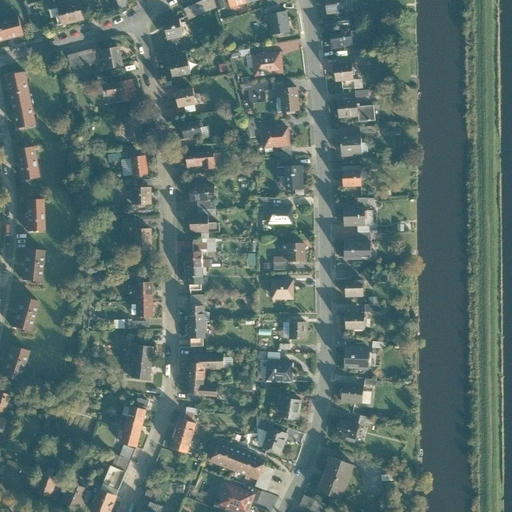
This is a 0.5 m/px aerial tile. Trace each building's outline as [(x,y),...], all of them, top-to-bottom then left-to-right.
[(206,0),(202,0),(184,8),(189,19),(210,9),(206,0)] [(226,7),(223,0),(214,0),(218,10),(226,7)] [(344,0),(324,0),(327,14),(346,11),(344,0)] [(79,1),(57,7),(62,26),(84,20),(79,1)] [(264,8),(266,13),(281,9),(279,3),(264,8)] [(287,11),(269,14),(273,34),(291,31),(287,11)] [(19,16),(0,20),(0,41),(24,36),(19,16)] [(180,17),(164,21),(168,40),(184,36),(180,17)] [(350,28),(329,31),(331,48),(343,46),(344,51),(361,49),(363,45),(361,32),(358,30),(350,31),(350,28)] [(120,46),(102,50),(106,69),(124,66),(120,46)] [(93,48),(68,55),(71,68),(96,61),(93,48)] [(250,49),(231,52),(232,58),(251,55),(250,49)] [(282,51),(253,54),(256,77),(284,73),(282,51)] [(370,54),(354,55),(354,63),(371,62),(370,54)] [(188,58),(170,61),(173,77),(191,74),(188,58)] [(351,62),(334,65),(336,81),(353,79),(351,62)] [(6,75),(11,101),(31,97),(26,71),(6,75)] [(104,77),(105,84),(121,81),(120,74),(104,77)] [(185,77),(173,80),(175,85),(186,83),(185,77)] [(353,79),(355,88),(364,87),(362,78),(353,79)] [(121,81),(105,84),(108,104),(138,99),(134,79),(121,81)] [(272,82),(252,84),(253,91),(249,92),(250,104),(267,101),(266,90),(273,90),(272,82)] [(194,87),(176,91),(179,108),(197,104),(194,87)] [(299,87),(278,89),(279,97),(282,97),(283,112),(301,110),(299,87)] [(11,101),(17,129),(37,125),(31,97),(11,101)] [(356,99),(336,101),(338,119),(356,117),(357,122),(374,121),(373,106),(357,107),(356,99)] [(142,116),(125,118),(127,137),(145,135),(142,116)] [(200,120),(182,124),(186,139),(203,135),(200,120)] [(262,129),(261,121),(249,121),(249,130),(262,129)] [(290,126),(264,128),(265,148),(291,147),(290,126)] [(359,134),(340,135),(341,157),(352,157),(352,154),(359,154),(359,134)] [(40,178),(35,146),(17,150),(22,180),(40,178)] [(214,149),(186,152),(188,167),(204,166),(205,169),(216,168),(214,149)] [(146,156),(131,158),(132,176),(148,174),(146,156)] [(304,165),(286,166),(287,191),(305,190),(304,165)] [(360,170),(342,171),(342,187),(361,186),(360,170)] [(215,185),(190,186),(190,201),(198,201),(212,201),(216,201),(215,185)] [(152,187),(132,187),(132,206),(152,205),(152,187)] [(44,231),(43,199),(25,200),(26,231),(44,231)] [(198,201),(198,209),(216,209),(217,205),(212,206),(212,201),(198,201)] [(294,206),(268,206),(268,226),(294,226),(294,206)] [(365,207),(343,207),(343,227),(357,227),(365,227),(365,207)] [(198,216),(191,216),(191,233),(221,232),(220,223),(209,223),(209,216),(198,216)] [(152,230),(134,230),(134,250),(152,249),(152,230)] [(357,234),(357,242),(371,242),(371,233),(369,233),(357,234)] [(357,242),(343,242),(343,261),(371,261),(371,242),(357,242)] [(306,244),(288,244),(288,262),(307,262),(306,244)] [(41,283),(42,267),(44,251),(25,249),(23,265),(21,281),(41,283)] [(185,253),(186,268),(204,268),(204,253),(185,253)] [(205,285),(204,268),(186,268),(186,285),(205,285)] [(295,280),(272,280),(272,301),(295,300),(295,280)] [(363,281),(345,281),(345,297),(363,297),(363,281)] [(137,285),(137,302),(154,302),(153,284),(137,285)] [(35,318),(39,301),(19,296),(15,313),(11,330),(31,334),(35,318)] [(154,317),(154,302),(137,302),(137,318),(154,317)] [(188,306),(189,323),(206,322),(206,306),(188,306)] [(364,313),(345,313),(345,331),(364,331),(364,313)] [(206,339),(206,322),(189,323),(189,339),(192,339),(204,339),(206,339)] [(308,322),(290,322),(290,339),(308,340),(308,322)] [(204,339),(192,339),(192,348),(205,347),(204,339)] [(0,379),(19,385),(24,367),(29,351),(9,346),(5,363),(0,378),(0,379)] [(134,363),(153,365),(154,348),(135,346),(134,363)] [(369,349),(344,349),(343,369),(358,369),(358,371),(368,372),(369,349)] [(188,380),(206,381),(206,370),(225,370),(225,354),(194,355),(193,363),(190,363),(188,380)] [(295,363),(267,362),(267,383),(294,384),(295,363)] [(153,365),(134,363),(132,379),(151,381),(153,365)] [(377,381),(365,379),(364,385),(376,387),(377,381)] [(206,381),(188,380),(187,396),(189,396),(200,396),(218,397),(218,388),(205,387),(206,381)] [(364,386),(343,384),(341,400),(362,403),(364,386)] [(0,412),(4,413),(9,396),(0,392),(0,412)] [(303,401),(283,398),(279,418),(300,421),(303,401)] [(149,402),(138,399),(136,405),(148,408),(149,402)] [(127,422),(144,426),(147,411),(131,407),(127,422)] [(371,419),(360,416),(359,422),(370,425),(371,419)] [(192,440),(197,424),(182,420),(178,435),(192,440)] [(358,425),(340,420),(336,436),(355,441),(358,425)] [(138,448),(144,426),(127,422),(122,444),(138,448)] [(272,423),(270,428),(288,435),(290,429),(272,423)] [(280,456),(288,435),(270,428),(263,450),(280,456)] [(192,440),(178,435),(173,450),(187,455),(192,440)] [(231,447),(219,442),(211,463),(223,468),(231,447)] [(132,461),(136,450),(124,445),(120,456),(132,461)] [(231,447),(223,468),(235,473),(243,452),(231,447)] [(254,456),(243,452),(235,473),(246,477),(254,456)] [(127,473),(132,461),(120,456),(117,455),(112,467),(127,473)] [(254,456),(246,477),(258,481),(266,461),(254,456)] [(354,466),(329,457),(316,493),(341,501),(354,466)] [(31,468),(6,460),(0,477),(0,480),(24,489),(31,468)] [(174,470),(163,465),(161,472),(172,476),(174,470)] [(127,473),(112,467),(103,486),(119,492),(127,473)] [(59,477),(42,471),(35,491),(52,497),(59,477)] [(72,481),(65,500),(81,507),(89,487),(72,481)] [(248,492),(227,484),(218,506),(233,511),(250,511),(254,503),(258,504),(262,492),(250,487),(248,492)] [(111,511),(118,498),(99,491),(91,511),(92,511),(111,511)] [(322,511),(325,506),(303,496),(299,507),(310,511),(322,511)]
